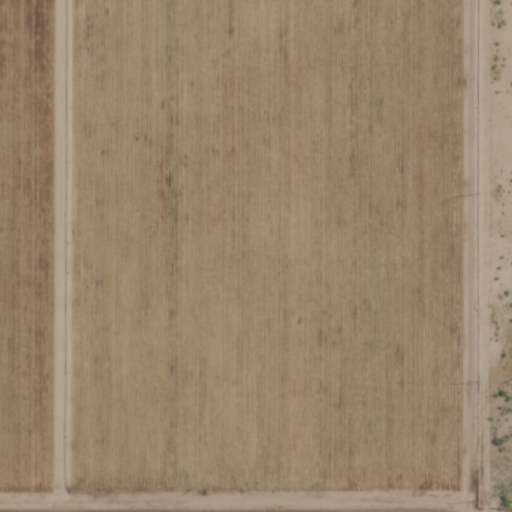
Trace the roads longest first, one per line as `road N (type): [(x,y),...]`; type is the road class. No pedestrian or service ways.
road 1 (track): [(466,511),(466,0)]
road 2 (track): [(60,0),(59,501)]
